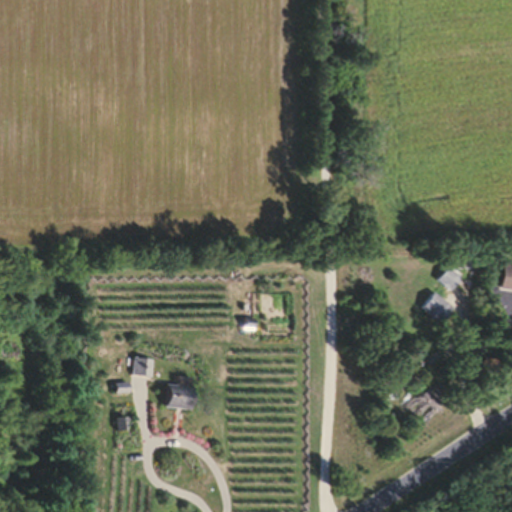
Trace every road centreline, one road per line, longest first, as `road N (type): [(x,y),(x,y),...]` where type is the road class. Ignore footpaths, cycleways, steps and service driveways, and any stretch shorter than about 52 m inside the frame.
road 1 (residential): [(330,511),(323,0)]
road 2 (tertiary): [(511,408),(349,511)]
